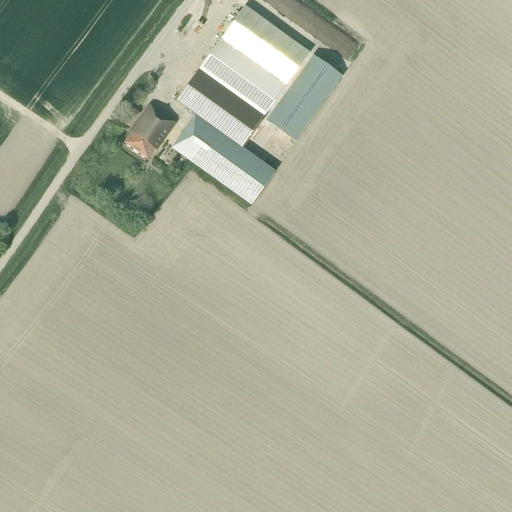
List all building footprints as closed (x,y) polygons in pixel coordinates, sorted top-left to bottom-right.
[(244,6),(197,72),(249,110),(262,119),(310,54),(244,6)] [(298,144),(345,79),(315,58),(269,123),(298,144)] [(262,119),(249,110),(197,72),(176,101),(196,115),(242,148),(262,119)] [(175,124),(173,122),(149,105),(130,132),(132,133),(125,143),(147,159),(154,149),(156,150),(175,125),(175,124)] [(121,120),(130,127),(140,114),(130,107),(121,120)] [(242,148),(196,115),(172,148),(225,186),(227,185),(253,203),(275,173),(241,149),(242,148)]
